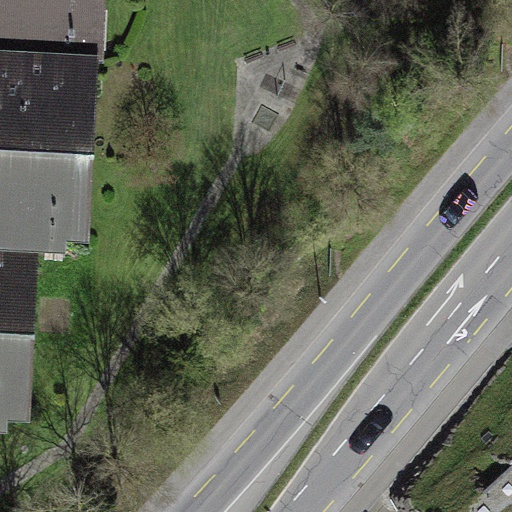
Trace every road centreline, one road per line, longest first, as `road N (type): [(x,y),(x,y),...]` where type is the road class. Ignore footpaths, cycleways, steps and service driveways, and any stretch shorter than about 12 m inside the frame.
road 1 (primary): [(511,155),(207,511)]
road 2 (primary): [(300,511),(511,270)]
